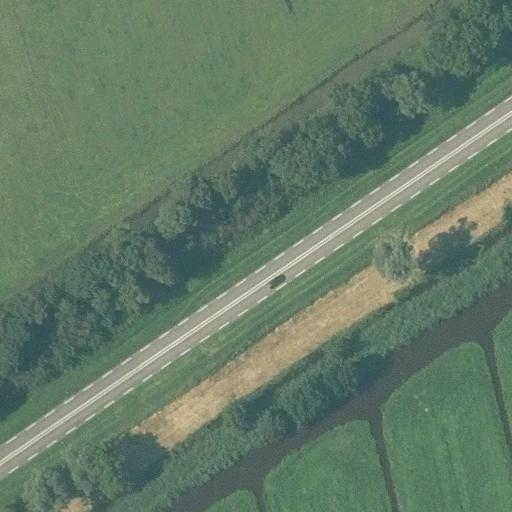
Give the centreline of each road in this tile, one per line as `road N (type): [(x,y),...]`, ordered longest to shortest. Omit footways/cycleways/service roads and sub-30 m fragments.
road 1 (primary): [(0,464),(511,114)]
road 2 (track): [(131,511),(511,254)]
